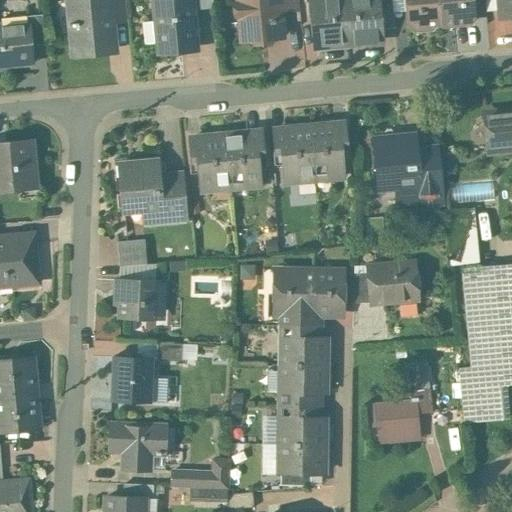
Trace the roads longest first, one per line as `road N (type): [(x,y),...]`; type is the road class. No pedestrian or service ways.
road 1 (residential): [(81,104),(511,65)]
road 2 (residential): [(81,104),(77,325)]
road 3 (residential): [(77,325),(77,411),(65,435),(63,511)]
road 4 (residential): [(340,511),(339,331)]
